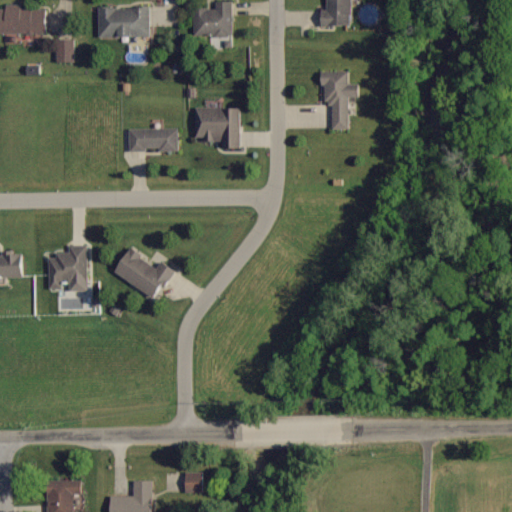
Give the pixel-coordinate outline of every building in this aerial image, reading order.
[(325,26),(355,26),(353,0),(329,0),(330,10),(325,10),(325,26)] [(197,37),(224,37),(225,47),(236,46),(236,2),(219,2),(219,9),(197,9),(197,37)] [(0,34),(50,34),(50,9),(26,10),(25,5),(8,5),(8,9),(0,9),(0,34)] [(362,22),(377,23),(378,6),(363,5),(362,22)] [(153,7),(100,8),(101,38),(153,37),(153,7)] [(58,63),(77,62),(77,40),(58,40),(58,63)] [(353,129),(352,98),(363,98),(363,85),(352,85),(352,71),(330,72),(331,130),(353,129)] [(244,150),(244,108),(199,108),(198,141),(227,141),(227,150),(244,150)] [(132,130),(133,153),(182,151),(182,128),(132,130)] [(52,290),(69,290),(69,292),(91,291),(90,246),(72,246),(72,253),(59,253),(59,259),(51,259),(52,290)] [(3,249),(0,248),(0,278),(27,278),(27,253),(3,253),(3,249)] [(119,272),(159,301),(180,271),(166,261),(162,267),(135,248),(119,272)] [(189,494),(209,493),(208,473),(189,473),(189,494)] [(77,511),(77,495),(86,495),(86,481),(51,481),(51,511),(77,511)] [(156,511),(155,481),(136,482),(136,497),(113,497),(113,511),(156,511)]
